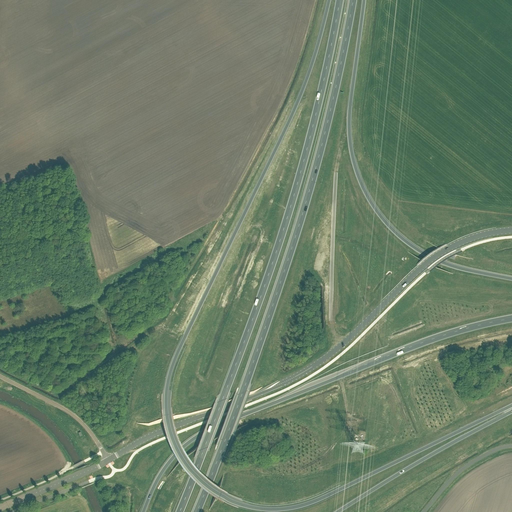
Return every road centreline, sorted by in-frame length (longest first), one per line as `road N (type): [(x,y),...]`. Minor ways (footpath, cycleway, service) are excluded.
road 1 (trunk): [(329,0),(302,89),(168,376),(174,445),(218,494),(250,507),(290,508),(511,405)]
road 2 (trunk): [(339,0),(288,212),(179,511)]
road 3 (trunk): [(196,511),(309,190),(353,0)]
road 4 (trunk): [(511,318),(440,336),(199,434),(169,460),(143,511)]
road 5 (tertiary): [(449,248),(309,369),(107,460)]
road 6 (trunk): [(511,278),(431,258),(366,195),(348,130),(363,0)]
road 7 (trunk): [(337,511),(511,411)]
road 8 (unclassified): [(107,460),(81,422),(0,376)]
